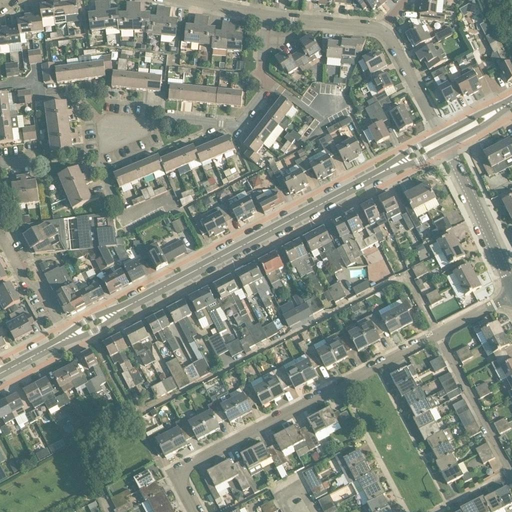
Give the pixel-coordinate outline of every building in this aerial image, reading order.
[(43,21),(54,20),(52,0),(47,1),(47,6),(40,6),(41,18),(42,18),(43,21)] [(66,18),(64,3),(57,4),(56,0),(54,0),(52,0),(54,20),(66,18)] [(64,3),(66,18),(78,16),(76,0),(70,0),(71,2),(64,3)] [(382,7),(376,0),(354,0),(363,11),(368,7),(372,11),(376,8),(378,10),(382,7)] [(473,15),(475,2),(469,1),(468,5),(459,11),(464,18),(468,15),(467,14),(473,15)] [(120,33),(118,16),(117,12),(109,13),(108,2),(102,3),(105,31),(105,32),(118,30),(119,33),(120,33)] [(91,33),(105,31),(102,3),(96,4),(97,15),(89,16),(90,26),(91,33)] [(120,33),(134,33),(134,5),(127,5),(127,15),(118,16),(120,33)] [(149,19),(150,15),(140,15),(140,5),(134,5),(134,33),(147,33),(148,33),(149,19)] [(437,15),(438,7),(418,5),(417,11),(420,11),(419,16),(420,16),(420,21),(431,22),(445,23),(445,15),(437,15)] [(161,38),(164,10),(158,9),(157,20),(149,19),(148,33),(147,33),(147,37),(161,38)] [(164,10),(161,38),(162,38),(175,39),(177,22),(169,21),(170,10),(164,10)] [(20,31),(21,37),(26,37),(26,41),(33,41),(32,35),(29,15),(24,16),(25,21),(17,22),(19,31),(20,31)] [(42,18),(41,18),(35,19),(34,15),(29,15),(32,35),(44,33),(43,21),(42,18)] [(199,47),(202,18),(196,17),(195,28),(187,27),(185,44),(182,43),(181,51),(186,51),(187,45),(199,47)] [(214,34),(215,34),(215,30),(207,29),(208,19),(202,18),(199,47),(212,48),(213,48),(214,34)] [(227,52),(229,24),(223,24),(222,35),(215,34),(214,34),(213,48),(212,48),(212,51),(227,52)] [(229,24),(227,52),(241,54),(242,36),(234,36),(236,25),(229,24)] [(0,48),(9,47),(7,28),(2,29),(2,33),(0,33),(0,48)] [(20,31),(19,31),(12,32),(11,28),(7,28),(9,47),(22,46),(21,42),(21,37),(20,31)] [(424,35),(421,28),(406,36),(410,44),(412,43),(416,49),(431,41),(427,34),(424,35)] [(438,43),(453,36),(450,29),(435,36),(438,43)] [(472,37),(470,39),(468,34),(464,36),(472,53),(478,50),(472,37)] [(511,81),(511,67),(493,34),(486,38),(494,55),(497,53),(501,61),(496,63),(507,84),(511,81)] [(296,55),(303,66),(304,67),(308,64),(316,60),(315,57),(320,54),(320,53),(323,53),(322,43),(315,43),(310,37),(300,44),(304,50),(296,55)] [(343,45),(342,45),(334,45),(335,42),(322,40),(322,43),(323,53),(323,55),(327,56),(326,60),(341,62),(342,58),(343,45)] [(343,45),(342,58),(355,60),(356,54),(360,55),(366,42),(351,40),(351,43),(343,42),(342,45),(343,45)] [(436,54),(433,47),(416,55),(420,63),(424,61),(426,66),(431,64),(433,68),(429,71),(448,61),(442,51),(436,54)] [(126,74),(127,65),(128,52),(122,52),(121,60),(119,60),(117,74),(113,73),(112,89),(124,90),(125,74),(126,74)] [(297,70),(300,69),(303,66),(296,55),(288,60),(284,54),(282,55),(281,53),(276,56),(277,58),(275,60),(283,72),(285,71),(288,76),(297,70)] [(91,65),(93,80),(106,79),(105,73),(112,72),(110,56),(102,57),(103,63),(91,65)] [(372,83),(385,76),(382,70),(387,68),(380,56),(374,60),(372,56),(363,60),(369,72),(367,73),(372,83)] [(11,65),(13,78),(20,77),(18,64),(11,65)] [(55,70),(55,69),(55,64),(52,64),(42,66),(43,72),(55,70)] [(7,79),(13,78),(11,65),(5,65),(7,79)] [(81,82),(93,80),(91,65),(79,66),(81,82)] [(464,78),(473,95),(478,93),(477,90),(481,88),(478,81),(484,78),(479,67),(477,65),(471,68),(462,73),(464,78)] [(81,82),(79,66),(67,68),(69,83),(81,82)] [(67,68),(55,69),(55,70),(56,76),(57,83),(57,85),(69,83),(67,68)] [(456,99),(449,86),(443,75),(446,73),(444,69),(431,75),(434,80),(438,78),(442,87),(438,89),(446,104),(450,102),(452,104),(457,101),(456,99)] [(137,76),(126,74),(125,74),(124,90),(136,91),(137,76)] [(44,85),(57,83),(56,76),(43,78),(44,85)] [(148,92),(150,77),(148,77),(138,76),(137,76),(136,91),(148,92)] [(376,104),(379,103),(388,98),(384,92),(393,88),(387,76),(385,76),(372,83),(366,86),(373,99),(373,98),(376,103),(376,104)] [(150,77),(148,92),(160,93),(162,78),(150,77)] [(468,97),(473,95),(464,78),(449,86),(456,99),(462,96),(463,98),(467,95),(468,97)] [(181,103),(182,88),(170,87),(169,102),(181,103)] [(193,104),(194,89),(182,88),(181,103),(193,104)] [(205,105),(206,90),(194,89),(193,104),(205,105)] [(217,106),(218,92),(206,90),(205,105),(217,106)] [(24,92),(26,105),(32,104),(30,91),(24,92)] [(19,106),(26,105),(24,92),(18,93),(19,106)] [(229,108),(231,93),(218,92),(217,106),(229,108)] [(231,93),(229,108),(241,109),(243,94),(231,93)] [(0,108),(9,107),(7,95),(0,95),(0,108)] [(379,103),(382,109),(391,104),(388,98),(379,103)] [(274,109),(286,118),(293,108),(281,99),(274,109)] [(46,118),(75,114),(74,108),(67,109),(66,103),(45,106),(46,118)] [(381,109),(382,109),(379,103),(376,104),(368,109),(366,110),(369,115),(375,126),(369,130),(377,145),(389,139),(382,125),(388,122),(381,109)] [(18,118),(17,113),(10,114),(9,107),(0,108),(0,120),(17,118),(18,118)] [(413,126),(412,125),(403,108),(390,115),(399,133),(413,126)] [(279,128),(286,118),(274,109),(266,118),(279,128)] [(48,130),(69,127),(69,122),(76,121),(75,114),(46,118),(48,130)] [(12,131),(18,130),(17,118),(0,120),(0,132),(12,131)] [(278,128),(279,128),(266,118),(259,128),(271,137),(278,128)] [(342,129),(339,124),(327,131),(329,136),(342,129)] [(50,142),(78,138),(77,131),(70,132),(69,127),(48,130),(50,142)] [(264,146),(271,137),(259,128),(252,137),(264,147),(264,146)] [(298,143),(306,133),(302,130),(298,135),(294,140),(295,141),(298,143)] [(12,131),(0,132),(0,144),(14,143),(12,131)] [(218,142),(224,156),(235,151),(229,137),(218,142)] [(256,156),(264,147),(252,137),(244,147),(249,151),(244,157),(256,166),(261,160),(256,156)] [(78,138),(50,142),(51,154),(73,151),(72,146),(79,145),(78,138)] [(295,141),(294,140),(291,138),(288,142),(284,147),(288,150),(295,141)] [(329,159),(334,157),(327,144),(324,139),(319,142),(324,152),(316,156),(319,161),(328,178),(332,175),(331,173),(336,171),(329,159)] [(345,144),(354,161),(359,159),(357,157),(362,154),(354,139),(345,144)] [(511,167),(511,144),(510,140),(497,147),(507,168),(508,170),(511,167)] [(336,149),(333,141),(327,144),(334,157),(338,154),(344,164),(348,162),(349,164),(354,161),(345,144),(336,149)] [(213,161),(224,156),(218,142),(207,147),(213,161)] [(200,161),(196,152),(194,147),(183,152),(189,166),(199,161),(200,161)] [(201,166),(213,161),(207,147),(196,152),(200,161),(199,161),(201,166)] [(489,178),(507,168),(497,147),(483,154),(488,164),(483,167),(489,178)] [(297,153),(300,160),(306,157),(302,150),(297,153)] [(188,166),(189,166),(183,152),(172,157),(177,170),(188,166)] [(164,171),(160,161),(159,157),(147,162),(153,176),(164,171)] [(164,171),(166,175),(177,170),(172,157),(160,161),(164,171)] [(311,165),(306,157),(300,160),(307,172),(311,170),(317,181),(322,178),(323,181),(328,178),(319,161),(311,165)] [(303,175),(307,172),(300,160),(295,163),(299,171),(291,175),(300,193),(305,190),(304,188),(308,186),(303,175)] [(142,180),(153,176),(147,162),(136,167),(142,180)] [(281,177),(275,164),(270,167),(269,167),(271,170),(274,176),(276,179),(281,177)] [(131,185),(142,180),(136,167),(125,171),(131,185)] [(63,188),(90,177),(87,171),(80,174),(78,168),(58,177),(63,188)] [(119,190),(131,185),(125,171),(114,176),(119,190)] [(296,195),(300,193),(291,175),(282,180),(290,195),(294,193),(296,195)] [(23,177),(27,206),(39,204),(36,183),(31,184),(30,176),(23,177)] [(15,207),(27,206),(23,177),(16,178),(17,185),(12,186),(15,207)] [(68,199),(88,191),(86,186),(92,183),(90,177),(63,188),(68,199)] [(416,190),(428,213),(439,207),(427,185),(416,190)] [(161,195),(159,190),(153,193),(151,188),(146,190),(150,200),(161,195)] [(139,205),(150,200),(146,190),(141,192),(143,197),(137,200),(139,205)] [(417,219),(428,213),(416,190),(405,196),(415,216),(410,219),(416,230),(421,227),(417,219)] [(508,215),(511,212),(511,190),(510,191),(511,195),(511,197),(502,202),(508,215)] [(88,191),(68,199),(73,211),(99,200),(96,193),(90,196),(88,191)] [(259,206),(259,207),(264,215),(284,205),(276,191),(271,191),(274,197),(268,201),(263,193),(253,194),(259,206)] [(259,206),(253,194),(252,192),(249,193),(246,195),(248,198),(239,203),(248,220),(253,218),(252,215),(256,213),(254,209),(259,207),(259,206)] [(386,216),(388,221),(401,215),(390,194),(378,200),(386,214),(387,216),(386,216)] [(191,196),(189,197),(183,199),(180,201),(182,208),(194,202),(191,196)] [(239,203),(237,198),(227,203),(228,205),(223,208),(231,222),(236,219),(238,223),(242,221),(243,223),(248,220),(239,203)] [(383,238),(375,222),(380,219),(372,203),(361,209),(370,227),(377,242),(378,242),(383,238)] [(226,224),(231,222),(223,208),(218,210),(218,209),(209,214),(220,235),(224,233),(223,231),(228,228),(226,224)] [(377,242),(370,227),(365,230),(370,239),(363,242),(360,235),(359,236),(358,235),(357,235),(363,231),(354,213),(343,219),(360,252),(378,243),(378,242),(377,242)] [(98,250),(106,249),(113,248),(117,248),(113,219),(112,214),(77,219),(80,251),(98,250)] [(215,238),(220,235),(209,214),(194,222),(202,237),(207,234),(209,238),(214,236),(215,238)] [(415,229),(407,214),(402,217),(410,231),(415,229)] [(363,256),(360,252),(343,219),(332,224),(341,241),(342,240),(345,246),(337,250),(346,268),(356,263),(355,260),(363,256)] [(451,230),(445,219),(444,220),(443,219),(434,225),(437,230),(431,233),(434,239),(451,230)] [(71,252),(67,220),(30,225),(24,226),(23,226),(27,235),(23,237),(31,252),(33,251),(35,255),(35,256),(71,253),(71,252)] [(177,234),(184,231),(179,221),(172,224),(177,234)] [(314,234),(327,259),(335,274),(341,270),(332,253),(335,251),(332,244),(324,229),(314,234)] [(323,261),(327,259),(314,234),(304,239),(314,259),(320,256),(323,261)] [(442,255),(459,247),(453,235),(437,244),(437,245),(442,254),(442,255)] [(307,276),(318,297),(324,294),(319,284),(316,279),(309,266),(307,267),(304,262),(309,260),(299,241),(291,246),(307,276)] [(161,252),(160,251),(148,256),(156,272),(168,266),(167,264),(187,253),(181,242),(161,252)] [(301,279),(307,276),(291,246),(283,250),(293,270),(296,269),(301,279)] [(459,247),(442,255),(448,266),(465,258),(459,247)] [(117,248),(113,248),(121,263),(129,259),(123,248),(117,248)] [(116,269),(106,249),(98,250),(111,276),(117,273),(115,269),(116,269)] [(108,278),(111,276),(98,250),(80,251),(71,252),(71,253),(75,262),(88,256),(91,262),(96,262),(101,273),(102,272),(104,275),(106,274),(108,278)] [(267,258),(280,282),(283,280),(279,271),(283,269),(280,263),(276,254),(267,258)] [(271,286),(280,282),(267,258),(259,262),(271,286)] [(146,277),(138,263),(137,261),(124,268),(132,284),(146,277)] [(47,262),(41,265),(45,272),(50,269),(47,262)] [(414,274),(426,268),(423,263),(411,269),(414,274)] [(245,270),(258,294),(266,309),(271,307),(258,282),(262,280),(255,265),(245,270)] [(459,286),(475,277),(469,266),(453,275),(459,286)] [(368,268),(352,268),(352,276),(368,275),(368,268)] [(426,268),(414,274),(417,280),(428,274),(426,268)] [(70,288),(66,281),(59,269),(58,269),(44,277),(65,315),(66,315),(70,316),(70,317),(71,317),(77,314),(66,293),(68,291),(67,290),(70,288)] [(254,296),(258,294),(245,270),(236,275),(244,290),(249,287),(253,295),(254,296)] [(112,276),(119,291),(129,286),(121,271),(112,276)] [(81,276),(96,304),(105,299),(94,277),(89,280),(85,273),(81,276)] [(86,309),(96,304),(81,276),(77,278),(79,283),(74,285),(74,286),(86,309)] [(110,296),(119,291),(112,276),(102,281),(110,296)] [(268,340),(262,329),(259,325),(254,328),(238,297),(235,298),(234,295),(238,292),(231,277),(222,282),(235,306),(239,313),(245,324),(247,328),(251,336),(256,345),(256,346),(268,340)] [(475,277),(459,286),(465,297),(481,288),(475,277)] [(74,286),(74,285),(71,278),(66,281),(70,288),(67,290),(68,291),(66,293),(77,314),(86,309),(74,286)] [(369,281),(354,289),(358,295),(372,287),(369,281)] [(223,312),(235,306),(222,282),(214,286),(221,300),(218,302),(218,303),(221,309),(223,312)] [(0,301),(15,294),(10,284),(0,289),(0,301)] [(346,298),(342,289),(339,284),(327,290),(335,304),(346,298)] [(212,321),(214,325),(219,335),(226,331),(216,312),(221,309),(218,303),(215,304),(208,289),(198,294),(212,321)] [(446,300),(454,295),(451,290),(443,295),(446,300)] [(429,302),(440,296),(437,291),(426,297),(429,302)] [(15,294),(0,301),(0,305),(3,312),(20,303),(15,294)] [(214,325),(212,321),(198,294),(189,299),(196,313),(195,314),(198,322),(205,318),(210,327),(214,325)] [(293,298),(298,308),(305,305),(300,294),(293,298)] [(440,296),(429,302),(431,307),(443,301),(440,296)] [(318,297),(306,303),(313,316),(325,310),(318,297)] [(392,312),(401,330),(413,324),(406,313),(412,310),(406,299),(389,307),(392,312)] [(192,339),(193,338),(197,336),(188,318),(191,317),(184,302),(176,307),(192,339)] [(306,305),(283,317),(289,329),(312,317),(306,305)] [(178,324),(190,346),(195,343),(193,338),(192,339),(176,307),(167,311),(175,325),(178,324)] [(390,336),(401,330),(392,312),(381,318),(379,313),(373,316),(383,334),(388,332),(390,336)] [(167,342),(173,354),(179,350),(174,341),(168,329),(170,328),(163,313),(154,318),(167,342)] [(239,327),(245,324),(239,313),(233,316),(236,320),(239,327)] [(15,321),(24,338),(33,333),(30,326),(35,324),(30,315),(25,318),(24,316),(18,320),(15,321)] [(378,337),(383,334),(373,316),(368,318),(357,324),(369,347),(380,342),(378,337)] [(16,317),(11,320),(12,322),(6,325),(15,342),(24,338),(15,321),(18,320),(16,317)] [(163,344),(167,342),(154,318),(146,322),(154,336),(158,334),(163,344)] [(262,329),(268,340),(279,334),(273,324),(262,329)] [(369,347),(357,324),(341,333),(350,351),(356,349),(358,353),(369,347)] [(487,344),(503,335),(497,324),(481,333),(487,344)] [(133,329),(151,364),(156,362),(150,351),(154,349),(152,346),(141,325),(133,329)] [(244,340),(251,336),(247,328),(242,330),(242,337),(244,340)] [(145,368),(151,364),(133,329),(125,333),(137,357),(139,356),(145,368)] [(345,354),(350,351),(341,333),(336,335),(338,340),(327,346),(337,364),(348,359),(345,354)] [(217,358),(228,352),(226,347),(219,334),(208,340),(217,358)] [(497,362),(507,356),(504,349),(509,346),(503,335),(487,344),(493,355),(497,362)] [(135,368),(133,369),(129,362),(128,362),(123,352),(127,350),(120,336),(112,340),(136,387),(143,383),(135,368)] [(256,345),(251,336),(244,340),(239,342),(245,355),(251,352),(249,349),(256,345)] [(129,391),(136,387),(112,340),(103,345),(114,366),(118,363),(124,374),(121,375),(129,391)] [(226,347),(232,358),(244,352),(239,342),(238,340),(226,347)] [(308,350),(309,350),(304,342),(298,345),(302,353),(303,352),(305,356),(308,361),(297,367),(306,385),(317,379),(313,371),(318,369),(308,350)] [(326,370),(337,364),(327,346),(316,352),(314,347),(309,350),(308,350),(318,369),(323,366),(326,370)] [(459,359),(470,353),(470,352),(468,348),(467,348),(456,354),(459,359)] [(89,382),(96,394),(102,391),(100,387),(107,383),(91,351),(82,356),(89,370),(93,368),(94,371),(97,377),(89,382)] [(470,353),(459,359),(461,364),(473,358),(470,353)] [(506,380),(511,376),(511,362),(511,363),(507,356),(497,362),(491,365),(495,372),(500,369),(506,380)] [(432,369),(444,363),(441,358),(430,364),(432,369)] [(198,362),(193,365),(201,380),(211,374),(204,359),(198,362)] [(182,371),(180,366),(177,360),(166,365),(172,377),(172,378),(178,389),(179,391),(190,385),(182,371)] [(444,363),(432,369),(435,374),(447,368),(444,363)] [(83,375),(82,376),(76,365),(65,371),(74,389),(75,391),(85,386),(88,384),(87,383),(83,375)] [(201,380),(193,365),(182,371),(190,385),(201,380)] [(396,388),(412,380),(417,377),(412,366),(390,377),(396,388)] [(295,391),(306,385),(297,367),(286,373),(283,367),(278,370),(287,389),(293,386),(295,391)] [(282,392),(287,389),(278,370),(267,376),(270,382),(264,384),(274,402),(285,396),(282,392)] [(64,394),(74,389),(65,371),(54,377),(61,390),(64,394)] [(444,390),(455,385),(450,374),(439,380),(444,390)] [(168,394),(178,389),(172,378),(167,380),(162,383),(168,394)] [(418,391),(418,390),(412,380),(396,388),(402,399),(404,398),(418,391)] [(55,400),(54,399),(52,394),(53,394),(46,381),(35,387),(45,404),(49,412),(58,406),(55,400)] [(97,395),(96,394),(89,382),(87,383),(88,384),(85,386),(91,398),(97,395)] [(157,400),(168,394),(162,383),(151,389),(157,400)] [(263,408),(274,402),(264,384),(253,390),(251,385),(245,387),(255,406),(260,403),(263,408)] [(478,395),(489,389),(486,384),(475,390),(478,395)] [(455,385),(444,390),(450,401),(461,395),(455,385)] [(35,409),(45,404),(35,387),(24,392),(31,405),(32,405),(35,409)] [(250,409),(255,406),(245,387),(240,390),(243,396),(232,401),(241,419),(252,413),(250,409)] [(409,409),(426,400),(420,389),(418,390),(418,391),(404,398),(409,409)] [(489,389),(478,395),(480,400),(492,394),(489,389)] [(60,398),(65,407),(71,404),(65,394),(60,398)] [(241,419),(232,401),(228,394),(217,399),(216,397),(210,399),(213,404),(223,423),(228,420),(230,425),(241,419)] [(26,416),(25,415),(23,410),(24,410),(17,396),(6,402),(15,420),(19,427),(28,422),(25,416),(26,416)] [(60,410),(65,407),(60,398),(55,400),(58,406),(60,410)] [(429,412),(437,409),(431,398),(426,401),(426,400),(409,409),(415,419),(415,420),(429,412)] [(455,412),(467,406),(464,401),(452,407),(455,412)] [(5,426),(15,420),(6,402),(0,405),(0,418),(2,421),(5,426)] [(217,426),(223,423),(213,404),(208,407),(210,412),(199,418),(209,436),(220,430),(217,426)] [(467,406),(455,412),(458,417),(469,411),(467,406)] [(318,415),(326,430),(327,430),(337,425),(338,424),(343,434),(349,432),(338,412),(333,415),(330,409),(318,415)] [(31,414),(36,423),(41,420),(36,411),(31,414)] [(346,412),(340,416),(343,421),(349,418),(346,412)] [(435,423),(429,412),(415,420),(415,419),(413,420),(419,431),(435,423)] [(30,425),(36,423),(31,414),(26,416),(25,416),(28,422),(30,425)] [(315,436),(326,430),(318,415),(307,421),(310,426),(305,429),(315,449),(320,446),(315,436)] [(198,442),(209,436),(199,418),(188,423),(186,418),(180,421),(190,440),(195,437),(198,442)] [(497,431),(508,425),(505,419),(494,425),(497,431)] [(185,443),(190,440),(180,421),(176,424),(178,429),(167,435),(176,453),(187,447),(185,443)] [(440,434),(435,423),(419,431),(425,443),(427,442),(426,441),(440,434)] [(467,434),(478,428),(476,423),(464,429),(467,434)] [(508,425),(497,431),(499,436),(511,430),(508,425)] [(1,429),(3,434),(6,438),(11,435),(6,426),(1,429)] [(315,449),(305,429),(299,432),(296,426),(285,432),(293,448),(296,453),(308,447),(310,451),(315,449)] [(478,428),(467,434),(470,439),(481,433),(478,428)] [(167,435),(164,430),(148,438),(158,457),(163,455),(165,459),(176,453),(167,435)] [(432,452),(448,444),(448,443),(454,441),(448,430),(440,434),(426,441),(427,442),(432,452)] [(282,454),(293,448),(285,432),(274,438),(277,445),(272,448),(282,466),(285,465),(287,464),(282,454)] [(64,439),(68,446),(75,443),(72,435),(64,439)] [(62,441),(57,444),(60,450),(65,447),(62,441)] [(282,466),(272,448),(267,450),(263,444),(252,450),(260,465),(271,459),(277,469),(282,466)] [(452,456),(454,455),(448,444),(432,452),(438,463),(452,456)] [(478,456),(489,449),(487,445),(475,451),(478,456)] [(489,449),(478,456),(483,465),(495,459),(489,449)] [(40,461),(50,456),(47,450),(36,455),(40,461)] [(249,471),(260,465),(252,450),(240,456),(243,461),(238,464),(251,488),(254,495),(260,492),(249,471)] [(359,452),(344,460),(350,471),(365,463),(359,452)] [(311,456),(315,463),(320,460),(317,453),(311,456)] [(457,467),(452,456),(438,463),(436,464),(441,475),(457,467)] [(251,488),(238,464),(232,466),(230,461),(218,467),(227,483),(234,479),(237,482),(243,492),(251,488)] [(17,463),(10,467),(14,474),(21,471),(17,463)] [(371,474),(365,463),(350,471),(343,474),(349,486),(355,482),(355,483),(358,481),(371,474)] [(215,489),(227,483),(218,467),(207,474),(210,479),(205,482),(209,490),(215,502),(220,499),(215,489)] [(457,467),(441,475),(447,486),(462,478),(464,484),(472,480),(468,474),(463,477),(457,467)] [(302,475),(305,481),(317,475),(313,468),(302,475)] [(139,491),(155,483),(149,472),(134,480),(139,491)] [(371,474),(358,481),(364,493),(379,484),(373,473),(371,474)] [(311,492),(323,486),(320,480),(308,487),(311,492)] [(161,494),(155,483),(139,491),(145,503),(148,502),(161,494)] [(379,484),(364,493),(370,504),(383,497),(385,496),(379,484)] [(327,494),(323,486),(311,492),(316,500),(327,494)] [(495,494),(504,510),(511,505),(511,498),(507,488),(495,494)] [(113,505),(125,499),(131,496),(130,495),(128,491),(111,500),(113,505)] [(161,494),(148,502),(153,511),(155,511),(169,505),(163,493),(161,494)] [(499,511),(504,510),(495,494),(484,500),(490,511),(499,511)] [(323,511),(327,511),(336,508),(330,496),(318,502),(321,508),(323,511)] [(381,511),(389,508),(383,497),(370,504),(367,505),(370,511),(381,511)] [(490,511),(484,500),(483,498),(472,504),(475,511),(490,511)] [(128,511),(131,511),(128,504),(125,499),(113,505),(116,511),(114,511),(128,511)] [(262,511),(265,511),(275,507),(272,502),(261,508),(262,511)]
